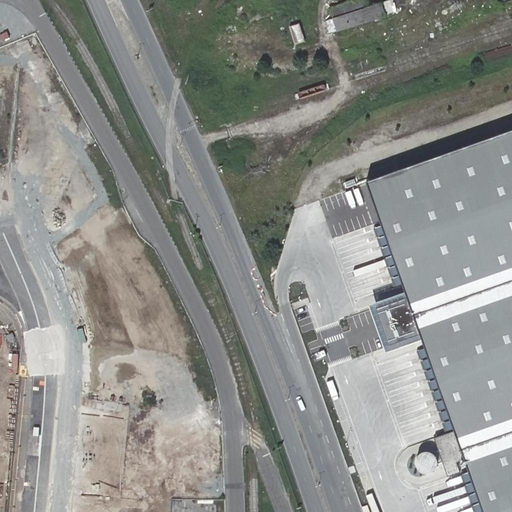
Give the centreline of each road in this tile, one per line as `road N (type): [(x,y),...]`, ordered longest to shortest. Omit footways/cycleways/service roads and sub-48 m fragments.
road 1 (secondary): [(96,0),(211,236),(316,511)]
road 2 (secondary): [(339,511),(244,258),(129,0)]
